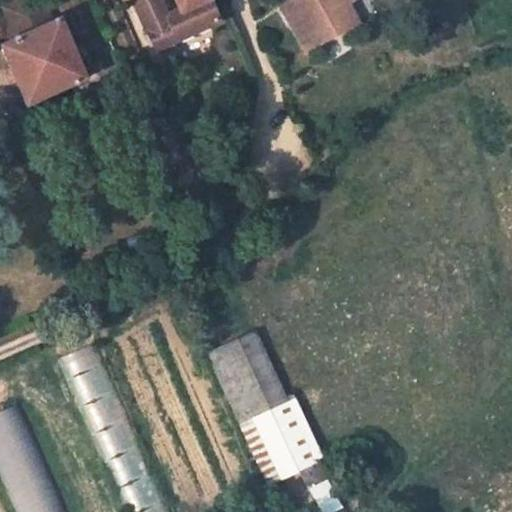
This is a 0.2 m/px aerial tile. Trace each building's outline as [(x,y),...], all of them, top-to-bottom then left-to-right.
[(51,22),(40,0),(18,0),(2,7),(16,38),(0,45),(26,105),(85,79),(58,19),(51,22)] [(219,24),(208,0),(133,0),(155,52),(219,24)] [(295,0),(297,4),(284,12),(306,50),(348,26),(334,0),(295,0)] [(284,400),(253,331),(206,352),(239,421),(284,400)] [(159,511),(101,343),(66,355),(120,511),(159,511)] [(291,397),(284,400),(239,421),(269,484),(320,461),(291,397)] [(63,511),(18,404),(0,411),(0,476),(15,511),(63,511)] [(328,484),(312,494),(323,511),(332,511),(342,506),(328,484)]
